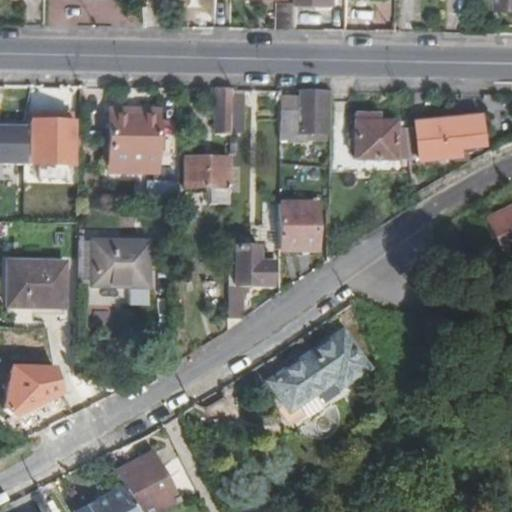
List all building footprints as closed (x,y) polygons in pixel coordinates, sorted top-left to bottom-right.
[(511,0),(496,0),(496,9),(511,9),(511,0)] [(279,28),(296,29),(297,3),(279,3),(279,28)] [(232,91),(213,90),(212,135),(232,135),(232,123),(232,97),(232,91)] [(281,105),(280,140),(324,142),(324,135),(329,135),(330,92),(301,91),(301,105),(281,105)] [(232,97),(232,123),(240,123),(240,97),(232,97)] [(153,166),(153,176),(153,195),(147,195),(147,204),(178,204),(180,127),(159,127),(159,117),(129,116),(130,111),(110,111),(109,176),(133,176),(134,166),(153,166)] [(0,114),(0,125),(21,125),(20,114),(0,114)] [(405,128),(408,162),(459,159),(459,154),(469,154),(469,150),(483,150),(482,117),(455,118),(455,125),(404,127),(405,128)] [(72,125),(29,123),(28,165),(72,166),(72,125)] [(408,162),(405,128),(395,128),(395,124),(354,123),(352,160),(382,160),(383,162),(408,162)] [(26,128),(0,126),(0,177),(2,178),(2,166),(24,167),(26,128)] [(227,191),(231,191),(231,162),(182,160),(181,189),(209,190),(208,205),(227,206),(227,191)] [(133,176),(153,176),(153,166),(134,166),(133,176)] [(78,203),(78,196),(44,196),(44,210),(78,211),(78,203)] [(315,205),(278,205),(277,252),(315,253),(315,205)] [(511,211),(488,223),(500,249),(511,243),(511,211)] [(147,243),(90,241),(89,288),(146,289),(147,243)] [(229,287),(228,319),(243,319),(244,287),(270,288),(271,263),(259,262),(259,249),(233,248),(232,287),(229,287)] [(64,264),(6,262),(4,308),(63,309),(64,264)] [(341,334),(266,386),(285,413),(330,383),(336,391),(365,372),(341,334)] [(84,358),(74,358),(73,375),(84,378),(84,358)] [(151,454),(113,474),(122,490),(132,511),(162,511),(177,504),(151,454)] [(174,494),(188,489),(176,460),(163,466),(174,494)] [(132,511),(122,490),(79,511),(132,511)]
